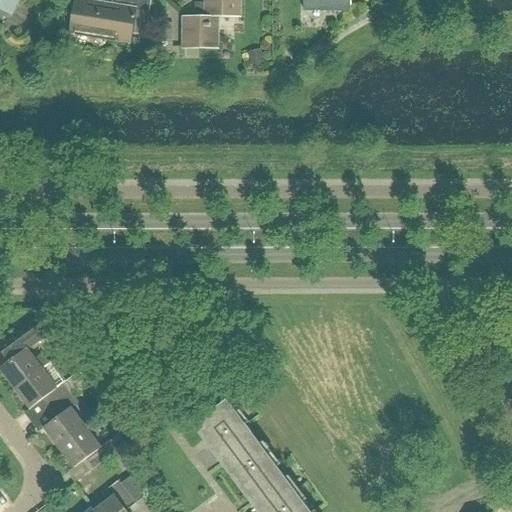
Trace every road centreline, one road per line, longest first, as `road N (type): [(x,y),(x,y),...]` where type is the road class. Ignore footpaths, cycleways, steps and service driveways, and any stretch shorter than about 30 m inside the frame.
road 1 (secondary): [(511,220),(0,221)]
road 2 (secondary): [(0,258),(511,257)]
